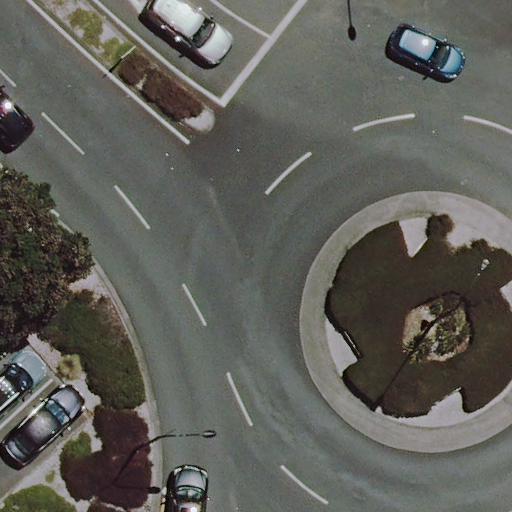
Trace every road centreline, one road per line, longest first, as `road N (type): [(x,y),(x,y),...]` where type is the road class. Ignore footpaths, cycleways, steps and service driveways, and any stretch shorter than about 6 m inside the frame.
road 1 (unclassified): [(224,265),(149,213),(0,68)]
road 2 (unclassified): [(336,511),(306,497),(261,454),(230,399),(218,355),(224,265)]
road 3 (unclassified): [(224,265),(258,195),(285,165),(317,141),(390,113)]
road 4 (unclassified): [(217,0),(390,113)]
road 5 (unclassified): [(390,113),(437,109),(511,126)]
